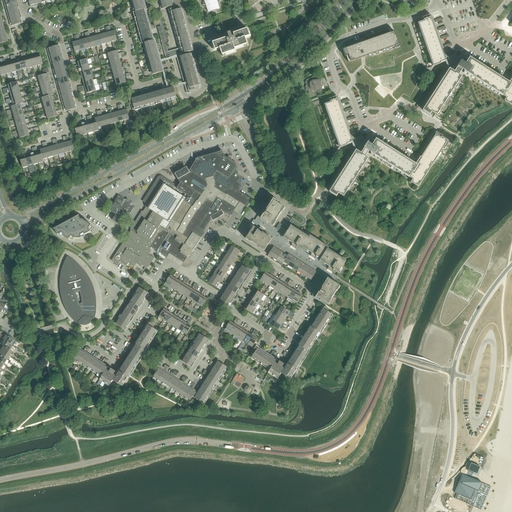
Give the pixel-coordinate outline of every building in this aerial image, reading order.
[(163,72),(162,67),(154,40),(153,41),(144,9),(145,9),(142,0),(132,0),(136,11),(135,11),(144,43),(145,43),(154,75),(163,72)] [(160,0),(162,7),(163,7),(163,9),(173,6),(170,0),(160,0)] [(204,0),(209,12),(211,11),(214,10),(217,9),(220,9),(216,0),(204,0)] [(16,2),(12,3),(7,5),(7,6),(6,7),(7,10),(18,7),(16,2)] [(168,10),(169,13),(170,12),(171,12),(183,54),(192,51),(180,9),(175,11),(175,8),(169,9),(168,10)] [(19,13),(10,15),(10,17),(9,17),(10,21),(11,20),(21,18),(19,13)] [(441,64),(441,62),(445,61),(431,18),(431,16),(430,17),(425,18),(424,19),(424,21),(418,23),(433,66),(441,64)] [(21,18),(11,20),(10,21),(11,24),(12,24),(13,26),(22,23),(21,18)] [(228,34),(229,38),(213,43),(215,51),(220,49),(223,56),(236,51),(235,49),(248,45),(245,38),(250,36),(248,29),(234,34),(234,36),(232,37),(231,33),(228,34)] [(117,40),(115,31),(109,32),(112,42),(117,40)] [(392,47),(396,46),(399,45),(396,35),(395,31),(391,33),(392,34),(388,36),(381,38),(375,40),(368,43),(365,44),(364,42),(356,45),(345,49),(346,52),(347,55),(346,56),(347,56),(349,63),(351,62),(361,58),(362,58),(363,58),(365,57),(367,56),(369,56),(372,55),(375,53),(379,52),(382,51),(385,50),(389,49),(392,47)] [(75,52),(80,50),(78,41),(72,43),(75,52)] [(49,54),(51,54),(56,52),(60,51),(58,46),(49,48),(50,50),(48,50),(49,54)] [(108,53),(109,59),(119,56),(117,51),(108,53)] [(181,57),(190,88),(189,88),(190,91),(195,90),(195,89),(194,87),(199,86),(190,54),(181,57)] [(43,64),(40,55),(35,56),(38,66),(43,64)] [(52,59),(52,60),(51,61),(52,64),(63,61),(61,56),(52,59)] [(511,105),(511,81),(510,84),(508,82),(507,84),(470,60),(466,58),(463,63),(461,62),(458,67),(465,71),(464,72),(465,72),(502,96),(503,96),(506,98),(505,101),(509,103),(511,105)] [(87,59),(78,62),(79,67),(89,64),(87,59)] [(55,69),(55,71),(54,71),(55,75),(66,72),(64,67),(55,69)] [(437,115),(440,111),(462,77),(455,72),(454,73),(450,71),(426,109),(425,109),(424,110),(425,110),(429,113),(431,114),(432,112),(437,115)] [(38,76),(40,82),(49,79),(47,73),(38,76)] [(306,87),(307,91),(308,91),(309,92),(309,94),(313,96),(314,95),(315,95),(317,94),(316,91),(317,90),(319,92),(321,92),(322,90),(322,85),(323,84),(322,82),(321,82),(316,76),(315,76),(311,78),(310,78),(308,79),(307,80),(305,83),(306,84),(306,86),(306,87)] [(58,80),(58,81),(57,82),(58,85),(69,82),(67,77),(58,80)] [(115,79),(117,85),(126,82),(125,77),(115,79)] [(8,84),(10,90),(19,87),(17,82),(8,84)] [(85,88),(87,93),(96,91),(94,85),(85,88)] [(61,90),(61,92),(60,92),(61,96),(72,93),(70,88),(61,90)] [(133,104),(134,107),(134,109),(177,97),(174,88),(132,99),(132,98),(132,97),(129,98),(129,99),(130,105),(131,104),(133,104)] [(64,101),(64,103),(63,103),(64,106),(74,103),(73,98),(64,101)] [(347,144),(352,142),(337,99),(338,99),(337,98),(336,98),(330,100),(331,103),(325,105),(340,148),(348,145),(347,144)] [(67,111),(76,109),(74,103),(64,106),(65,110),(66,110),(67,111)] [(121,111),(124,120),(129,119),(129,118),(129,116),(128,112),(127,109),(121,111)] [(57,116),(56,111),(46,114),(48,119),(57,116)] [(103,126),(101,117),(95,118),(96,121),(98,128),(103,126)] [(96,121),(91,122),(93,132),(99,130),(98,128),(96,121)] [(80,125),(75,127),(77,136),(83,135),(80,125)] [(19,132),(20,138),(30,135),(28,130),(19,132)] [(419,187),(448,141),(442,137),(441,137),(441,136),(437,134),(436,133),(436,135),(417,165),(414,164),(414,165),(377,142),(377,141),(377,142),(373,139),(370,144),(368,143),(364,149),(371,153),(410,178),(410,177),(413,180),(412,182),(419,187)] [(72,141),(67,142),(69,152),(75,150),(72,141)] [(48,158),(46,148),(40,150),(41,152),(43,159),(48,158)] [(187,201),(191,203),(173,231),(170,235),(159,252),(159,253),(167,257),(169,253),(184,263),(188,256),(189,257),(193,250),(194,250),(200,240),(201,238),(204,235),(205,232),(204,231),(205,229),(212,219),(215,217),(216,217),(216,218),(217,218),(218,218),(219,217),(220,216),(220,215),(220,214),(219,214),(223,212),(227,214),(230,216),(231,215),(231,216),(232,216),(234,211),(236,208),(239,210),(241,211),(242,212),(245,207),(246,208),(251,201),(250,200),(250,199),(249,198),(247,196),(244,195),(243,194),(240,192),(239,192),(242,187),(241,186),(242,185),(241,184),(243,181),(239,178),(240,177),(239,176),(239,175),(234,172),(235,171),(237,169),(238,167),(236,166),(237,165),(236,164),(237,164),(232,161),(229,159),(226,157),(224,156),(224,154),(223,151),(219,152),(215,153),(203,156),(197,158),(194,164),(189,171),(177,178),(179,180),(180,183),(177,189),(182,192),(189,196),(188,196),(186,200),(187,201)] [(344,197),(366,162),(368,158),(362,154),(361,155),(357,152),(332,190),(331,191),(332,192),(337,195),(339,193),(344,197)] [(39,163),(36,154),(31,155),(33,165),(39,163)] [(25,157),(20,158),(23,168),(28,166),(25,157)] [(174,173),(177,178),(189,171),(186,166),(174,173)] [(145,206),(146,207),(148,208),(163,184),(172,189),(175,184),(163,177),(162,176),(161,176),(160,176),(159,176),(159,177),(158,177),(158,178),(143,201),(146,204),(145,206)] [(186,198),(172,189),(163,184),(148,208),(167,221),(162,229),(164,231),(163,232),(162,233),(161,233),(160,234),(159,235),(151,247),(159,252),(170,235),(173,231),(191,203),(187,201),(186,200),(185,200),(187,198),(186,197),(186,198)] [(120,208),(128,213),(130,214),(134,208),(130,206),(131,203),(128,201),(127,199),(126,199),(126,200),(119,195),(114,202),(115,202),(110,211),(116,215),(120,208)] [(262,213),(264,214),(261,219),(264,221),(261,225),(269,230),(284,207),(273,200),(267,209),(265,208),(262,213)] [(120,247),(119,248),(111,261),(118,265),(120,262),(126,266),(128,263),(134,266),(134,267),(136,264),(141,267),(142,265),(147,268),(148,267),(154,258),(149,254),(151,251),(150,250),(151,247),(159,235),(160,234),(161,233),(162,233),(163,232),(164,231),(162,229),(167,221),(148,208),(146,207),(143,211),(142,211),(130,230),(131,230),(126,237),(120,247)] [(124,219),(128,213),(120,208),(116,215),(112,220),(119,224),(123,218),(124,219)] [(82,219),(82,220),(83,220),(81,222),(77,219),(78,219),(78,218),(77,218),(77,217),(76,217),(75,217),(74,217),(71,223),(69,222),(69,221),(66,223),(54,229),(54,230),(55,229),(58,235),(61,233),(64,235),(63,236),(69,240),(70,239),(72,240),(73,240),(74,239),(81,239),(81,238),(84,237),(85,237),(85,236),(85,235),(91,232),(89,229),(91,226),(92,227),(93,226),(82,219)] [(309,238),(300,232),(296,229),(291,226),(289,229),(280,223),(276,229),(294,241),(292,245),(297,248),(299,244),(303,247),(309,238)] [(246,238),(256,244),(265,250),(272,239),(263,233),(264,231),(259,228),(258,230),(253,227),(246,238)] [(329,248),(319,242),(310,236),(309,238),(303,247),(312,252),(311,255),(316,258),(317,256),(322,258),(327,249),(328,250),(329,248)] [(240,251),(232,246),(229,250),(237,256),(240,251)] [(273,258),(275,255),(278,250),(274,247),(271,252),(268,255),(273,258)] [(346,261),(337,255),(328,250),(327,249),(322,258),(331,264),(328,268),(333,271),(335,269),(339,272),(346,261)] [(234,260),(237,256),(229,250),(226,255),(234,260)] [(278,261),(283,253),(278,250),(275,255),(273,258),(278,261)] [(288,256),(287,256),(288,256),(283,253),(278,261),(282,264),(283,263),(285,261),(287,256),(288,256)] [(283,263),(288,265),(293,257),(289,254),(288,256),(287,256),(288,256),(287,256),(285,261),(283,263)] [(223,260),(231,265),(234,260),(226,255),(223,260)] [(74,319),(76,321),(78,323),(79,323),(80,324),(81,324),(82,325),(83,325),(84,325),(85,325),(86,325),(87,325),(88,325),(89,324),(90,324),(91,323),(92,322),(93,321),(93,320),(94,319),(94,318),(95,318),(95,316),(96,313),(96,311),(96,308),(96,306),(96,305),(96,303),(96,300),(96,299),(96,297),(95,295),(95,293),(94,290),(94,289),(93,286),(93,285),(92,283),(91,281),(90,279),(89,277),(88,275),(86,273),(85,271),(83,269),(81,267),(80,266),(78,264),(76,262),(74,261),(73,260),(71,259),(68,257),(67,259),(66,262),(65,264),(64,266),(63,269),(63,271),(62,273),(62,275),(62,278),(62,279),(61,282),(61,284),(61,287),(62,290),(62,292),(62,295),(63,298),(64,301),(65,303),(65,305),(66,307),(67,309),(69,311),(70,313),(71,315),(72,317),(73,318),(74,319)] [(293,268),(295,265),(298,260),(293,257),(288,265),(293,268)] [(229,269),(231,265),(223,260),(220,264),(229,269)] [(297,271),(299,268),(301,265),(302,263),(298,260),(295,265),(293,268),(297,271)] [(301,265),(299,268),(297,271),(302,274),(306,268),(307,266),(302,263),(301,265)] [(226,274),(229,269),(220,264),(217,269),(226,274)] [(238,269),(244,273),(247,275),(250,271),(242,265),(241,267),(240,266),(238,269)] [(307,266),(306,268),(302,274),(306,277),(308,274),(312,269),(307,266)] [(223,278),(226,274),(217,269),(215,273),(223,278)] [(247,275),(244,273),(238,269),(236,273),(237,273),(236,275),(241,278),(244,280),(247,275)] [(312,269),(308,274),(306,277),(311,280),(316,272),(312,269)] [(266,272),(260,280),(265,283),(270,275),(266,272)] [(337,279),(338,277),(339,277),(331,272),(327,278),(328,279),(323,288),(321,286),(317,291),(320,293),(317,297),(327,304),(339,286),(335,283),(337,279)] [(212,278),(220,283),(223,278),(215,273),(212,278)] [(165,283),(170,286),(175,278),(170,275),(165,283)] [(244,280),(241,278),(236,275),(235,276),(234,275),(232,278),(242,284),(244,280)] [(265,283),(270,286),(275,278),(270,275),(265,283)] [(175,278),(170,286),(174,289),(180,281),(175,278)] [(212,278),(209,283),(217,288),(220,283),(212,278)] [(230,284),(235,287),(239,289),(242,284),(232,278),(230,282),(231,282),(230,284)] [(270,286),(274,289),(279,281),(275,278),(270,286)] [(179,292),(184,284),(180,281),(174,289),(179,292)] [(273,291),(278,294),(279,292),(284,284),(279,281),(274,289),(273,291)] [(183,295),(189,287),(184,284),(179,292),(183,295)] [(226,288),(236,293),(236,294),(239,289),(235,287),(230,284),(230,285),(228,284),(226,288)] [(289,287),(284,284),(279,292),(283,295),(289,287)] [(137,292),(142,295),(145,297),(148,293),(140,287),(139,289),(138,288),(135,291),(137,292)] [(188,298),(193,290),(189,287),(183,295),(188,298)] [(283,295),(288,298),(293,289),(289,287),(283,295)] [(224,291),(225,291),(225,293),(233,298),(236,294),(236,293),(226,288),(224,291)] [(293,289),(288,298),(287,300),(291,303),(292,301),(298,292),(293,289)] [(193,290),(188,298),(193,301),(198,293),(193,290)] [(261,300),(264,295),(256,290),(253,295),(261,300)] [(145,297),(142,295),(137,292),(135,291),(133,295),(135,295),(134,297),(142,302),(145,297)] [(292,301),(297,304),(302,295),(298,292),(292,301)] [(197,304),(202,296),(198,293),(193,301),(197,304)] [(223,293),(221,297),(230,303),(233,298),(225,293),(224,294),(223,293)] [(250,299),(258,304),(261,300),(253,295),(250,299)] [(197,304),(202,307),(207,299),(202,296),(197,304)] [(134,297),(133,298),(132,297),(130,300),(139,306),(142,302),(134,297)] [(230,303),(221,297),(218,300),(220,301),(219,302),(227,307),(230,303)] [(247,304),(255,309),(258,304),(250,299),(247,304)] [(136,311),(139,307),(139,306),(130,300),(128,304),(129,304),(128,306),(136,311)] [(247,304),(244,308),(252,314),(255,309),(247,304)] [(300,346),(294,355),(284,370),(274,364),(276,360),(258,349),(259,347),(256,345),(253,351),(255,353),(252,357),(271,369),(269,371),(279,377),(281,373),(289,378),(295,369),(296,369),(308,351),(307,350),(319,332),(320,333),(331,314),(327,311),(329,309),(323,305),(321,308),(323,309),(312,327),(311,327),(308,331),(299,345),(300,346)] [(128,306),(127,307),(126,306),(124,310),(130,313),(133,316),(136,311),(128,306)] [(282,306),(279,311),(287,316),(290,312),(282,306)] [(164,309),(159,317),(163,320),(169,312),(164,309)] [(133,316),(130,313),(124,310),(122,313),(123,314),(122,315),(130,320),(133,316)] [(276,316),(284,321),(287,316),(279,311),(276,316)] [(163,320),(168,323),(173,315),(169,312),(163,320)] [(118,319),(119,319),(127,325),(130,320),(122,315),(121,316),(120,315),(118,319)] [(168,323),(173,326),(178,318),(173,315),(168,323)] [(273,320),(281,325),(284,321),(276,316),(273,320)] [(173,326),(177,329),(182,321),(178,318),(173,326)] [(116,322),(117,323),(116,324),(124,329),(127,325),(119,319),(118,319),(116,322)] [(273,320),(270,325),(278,330),(281,325),(273,320)] [(108,368),(85,353),(80,350),(81,349),(79,347),(75,353),(77,354),(75,358),(102,376),(101,379),(110,385),(113,380),(121,385),(127,376),(128,377),(128,375),(147,346),(146,346),(156,330),(152,328),(154,325),(148,321),(146,324),(148,325),(136,343),(137,344),(120,370),(115,378),(105,371),(108,368)] [(177,329),(182,332),(187,323),(182,321),(177,329)] [(228,334),(230,333),(235,324),(230,321),(224,331),(228,334)] [(187,323),(182,332),(186,335),(192,327),(187,323)] [(235,324),(230,333),(234,336),(239,327),(235,324)] [(239,338),(244,330),(239,327),(234,336),(239,338)] [(244,330),(239,338),(243,341),(249,333),(244,330)] [(248,344),(253,336),(249,333),(243,341),(248,344)] [(0,334),(0,337),(13,346),(16,341),(6,335),(4,337),(2,336),(0,334)] [(196,338),(202,342),(205,344),(208,339),(200,334),(199,335),(198,335),(196,338)] [(253,336),(248,344),(253,347),(258,339),(253,336)] [(0,337),(0,340),(1,341),(0,343),(3,346),(10,350),(13,346),(0,337)] [(205,344),(202,342),(196,338),(194,341),(195,342),(194,343),(202,348),(205,344)] [(194,343),(193,344),(192,344),(190,347),(199,353),(202,348),(194,343)] [(14,355),(15,353),(10,350),(3,346),(0,350),(11,357),(13,354),(14,355)] [(188,350),(189,351),(188,352),(196,358),(199,353),(190,347),(188,350)] [(0,350),(0,355),(10,362),(11,361),(9,360),(11,357),(0,350)] [(184,356),(190,360),(193,362),(196,358),(188,352),(187,354),(186,353),(184,356)] [(7,362),(9,364),(10,362),(0,355),(0,361),(5,365),(7,362)] [(182,359),(183,360),(182,362),(190,367),(193,362),(190,360),(184,356),(182,359)] [(226,367),(224,365),(218,361),(198,393),(159,369),(160,367),(157,365),(154,371),(156,373),(154,377),(190,400),(192,397),(203,403),(226,367)] [(235,381),(233,383),(239,387),(245,378),(237,374),(233,380),(235,381)] [(471,463),(468,470),(477,474),(480,467),(471,463)] [(462,474),(454,493),(471,500),(474,492),(476,492),(476,490),(479,491),(483,483),(462,474)]
